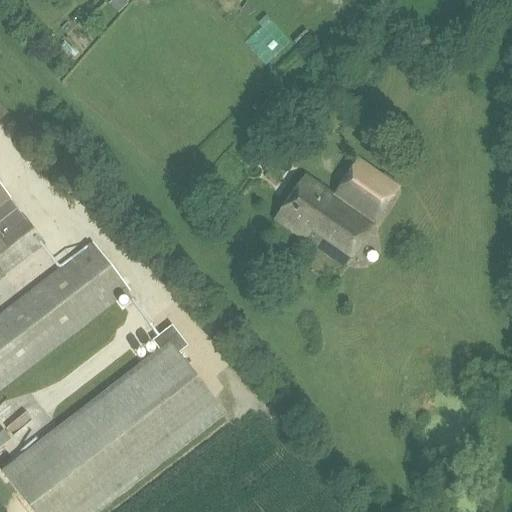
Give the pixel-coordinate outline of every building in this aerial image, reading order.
[(0,122),(10,114),(0,102),(0,122)] [(358,160),(334,195),(306,176),(276,221),(344,267),(373,224),(399,187),(358,160)] [(0,280),(46,245),(23,215),(0,232),(0,280)] [(92,242),(0,313),(0,391),(130,291),(92,242)] [(32,511),(99,511),(225,415),(178,354),(187,347),(171,326),(151,341),(158,350),(1,471),(32,511)]
